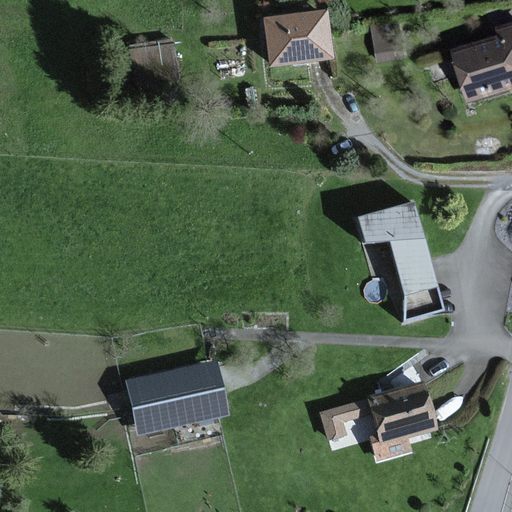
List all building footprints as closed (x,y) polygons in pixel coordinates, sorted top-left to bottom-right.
[(331,56),(326,12),(267,19),(273,63),(331,56)] [(376,55),(396,53),(393,19),(372,21),(376,55)] [(511,23),(494,30),(497,38),(448,54),(466,105),(511,89),(511,23)] [(173,38),(129,39),(131,81),(175,79),(173,38)] [(437,313),(413,204),(352,218),(358,248),(383,242),(401,322),(437,313)] [(219,394),(213,365),(131,382),(141,431),(224,415),(219,394)] [(431,429),(419,383),(360,398),(375,457),(407,449),(404,436),(431,429)] [(346,432),(342,416),(362,410),(358,395),(318,405),(326,437),(346,432)]
